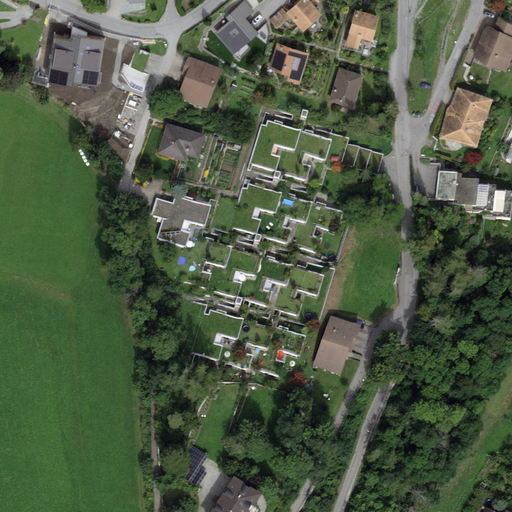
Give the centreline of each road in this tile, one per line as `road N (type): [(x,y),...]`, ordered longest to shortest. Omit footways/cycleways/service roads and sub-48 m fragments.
road 1 (track): [(121,192),(136,259),(157,511)]
road 2 (unclassified): [(404,320),(388,320),(380,330),(292,511)]
road 3 (tertiary): [(338,511),(404,320)]
road 4 (tertiary): [(404,320),(401,129)]
road 5 (track): [(121,192),(53,100),(0,75)]
road 6 (residential): [(401,129),(429,118),(478,0)]
road 7 (tertiary): [(401,129),(403,0)]
road 8 (tertiary): [(171,28),(123,28),(52,0)]
